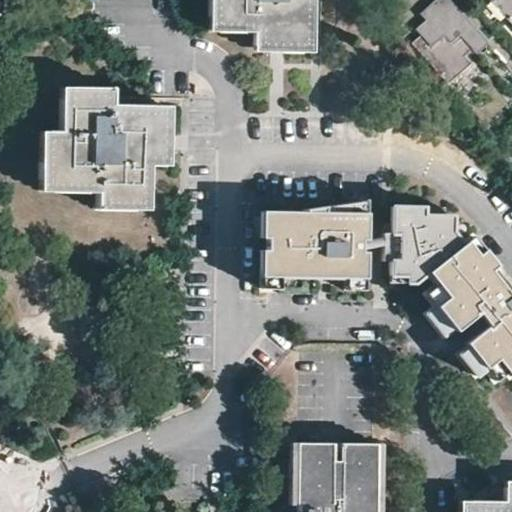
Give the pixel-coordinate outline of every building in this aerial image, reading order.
[(209,0),(209,32),(254,32),(253,50),(313,50),(313,0),(209,0)] [(489,44),(448,0),(435,0),(419,15),(425,21),(415,30),(420,36),(411,44),(448,84),(471,64),(464,56),(471,50),(476,55),(489,44)] [(511,0),(488,0),(511,25),(511,0)] [(111,87),(59,85),(58,131),(40,130),(39,191),(96,191),(96,209),(147,209),(148,165),(168,166),(169,105),(111,105),(111,87)] [(364,242),(365,202),(305,210),(304,213),(260,211),(259,238),(266,238),(266,250),(259,250),(258,269),(260,269),(259,288),(278,289),(278,277),(279,272),(344,274),(344,279),(343,291),(362,292),(363,254),(358,254),(359,241),(364,242)] [(511,294),(511,289),(500,274),(493,279),(487,272),(494,267),(481,251),(474,256),(463,243),(460,246),(451,234),(451,218),(442,218),(422,217),(422,210),(391,209),(390,226),(382,226),(381,235),(381,263),(389,263),(389,271),(406,271),(405,278),(405,285),(412,285),(425,274),(435,287),(445,299),(434,308),(425,316),(442,337),(452,330),(454,333),(468,322),(477,334),(464,345),(466,348),(457,356),(474,377),(484,369),(495,360),(505,373),(509,377),(511,374),(511,303),(508,298),(511,294)] [(442,218),(443,210),(422,210),(422,217),(442,218)] [(481,251),(470,237),(463,243),(474,256),(481,251)] [(500,274),(494,267),(487,272),(493,279),(500,274)] [(434,308),(445,299),(435,287),(424,296),(434,308)] [(505,373),(495,360),(484,369),(494,382),(505,373)] [(368,473),(369,442),(291,441),(291,472),(290,503),(293,504),(292,511),(367,511),(368,504),(368,473)] [(511,511),(511,481),(500,482),(500,502),(456,501),(455,511),(511,511)]
